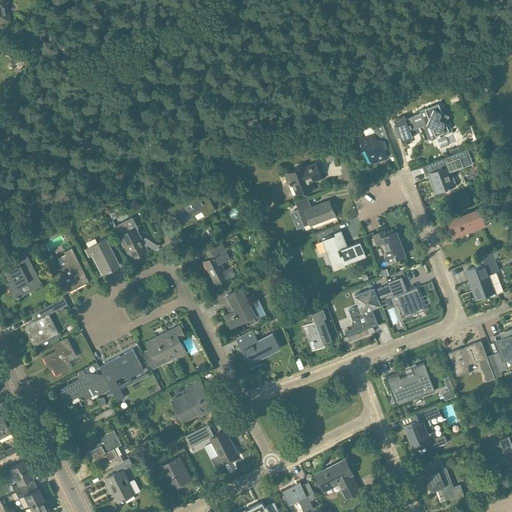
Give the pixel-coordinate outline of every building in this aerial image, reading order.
[(0,0),(0,22),(9,22),(7,3),(9,3),(8,0),(0,0)] [(403,97),(391,103),(395,111),(406,106),(403,97)] [(401,136),(403,141),(413,138),(410,131),(431,123),(436,136),(449,131),(446,122),(449,116),(442,113),(439,104),(433,106),(420,111),(421,113),(405,119),(404,116),(394,120),(395,122),(392,123),(398,137),(401,136)] [(366,135),(358,138),(362,149),(365,148),(366,151),(383,145),(381,139),(388,137),(385,129),(383,123),(373,126),(373,125),(363,128),(366,135)] [(388,158),(383,145),(366,151),(371,164),(388,158)] [(450,150),(452,155),(457,153),(460,152),(458,147),(450,150)] [(336,159),(332,149),(323,152),(327,163),(336,159)] [(452,155),(426,165),(436,192),(455,185),(450,170),(462,165),(457,153),(452,155)] [(293,195),(313,188),(311,182),(322,178),(317,163),(305,167),(305,166),(285,174),(288,182),(284,184),(283,186),(284,188),(284,190),(285,192),(286,193),(287,194),(289,195),(290,195),(292,195),(293,195)] [(234,191),(240,187),(235,179),(229,183),(234,191)] [(195,214),(203,210),(206,216),(217,210),(205,188),(169,207),(181,229),(198,220),(195,214)] [(336,216),(330,199),(311,206),(308,197),(295,201),(305,226),(310,224),(311,226),(336,216)] [(447,221),(454,238),(482,227),(481,224),(489,220),(484,207),(476,210),(447,221)] [(130,216),(128,217),(116,223),(122,235),(134,258),(148,251),(146,247),(147,247),(151,240),(147,238),(142,240),(136,228),(130,216)] [(192,232),(197,242),(209,235),(205,226),(192,232)] [(361,241),(348,246),(342,230),(335,233),(336,235),(322,241),(332,265),(343,261),(345,264),(366,256),(361,241)] [(374,234),(378,245),(384,243),(389,255),(384,257),(386,263),(398,258),(406,255),(397,232),(386,236),(384,231),(374,234)] [(107,238),(89,247),(85,249),(89,256),(93,254),(102,271),(98,273),(99,276),(103,274),(121,265),(107,238)] [(222,241),(216,244),(205,249),(210,259),(204,261),(216,284),(228,278),(221,263),(225,261),(230,258),(222,241)] [(66,284),(69,290),(70,291),(77,287),(90,281),(73,247),(65,251),(67,255),(63,256),(66,263),(62,266),(57,255),(47,261),(56,279),(62,276),(66,284)] [(43,284),(25,250),(13,257),(17,266),(8,270),(13,280),(6,283),(14,299),(43,284)] [(485,263),(466,270),(470,281),(472,281),(494,273),(497,272),(500,271),(493,252),(482,256),(485,263)] [(494,273),(472,281),(478,298),(479,299),(481,298),(484,299),(497,293),(503,291),(503,289),(497,272),(494,273)] [(411,311),(424,306),(417,287),(405,292),(399,275),(388,279),(389,284),(375,289),(380,301),(386,299),(389,307),(399,303),(404,317),(412,314),(411,311)] [(234,283),(213,294),(217,300),(228,294),(236,310),(230,313),(226,316),(232,328),(246,321),(248,325),(260,319),(255,308),(258,307),(255,300),(249,303),(241,288),(237,289),(234,283)] [(375,287),(355,295),(359,306),(349,309),(355,326),(345,330),(347,336),(348,336),(349,337),(351,338),(357,336),(358,334),(357,332),(368,328),(369,331),(374,329),(373,326),(379,324),(372,308),(381,305),(379,299),(375,290),(375,287)] [(68,304),(64,298),(60,300),(63,307),(68,304)] [(26,327),(26,328),(27,330),(28,331),(30,330),(32,333),(30,333),(29,335),(31,337),(32,337),(34,336),(35,339),(33,340),(33,342),(34,344),(35,344),(37,343),(38,344),(43,341),(45,345),(51,343),(48,339),(55,336),(57,334),(59,333),(53,321),(49,314),(57,310),(53,304),(52,304),(40,311),(34,313),(38,320),(28,325),(28,326),(26,327)] [(324,343),(332,340),(324,318),(326,317),(323,309),(305,315),(308,323),(303,325),(313,350),(325,345),(324,343)] [(153,368),(177,356),(177,357),(186,352),(180,340),(187,336),(181,324),(147,342),(150,347),(144,350),(153,368)] [(393,327),(391,328),(393,335),(400,333),(399,331),(395,333),(393,327)] [(500,350),(494,353),(500,371),(508,368),(507,364),(505,360),(511,357),(511,327),(505,331),(507,336),(503,338),(496,341),(500,350)] [(253,331),(238,338),(246,355),(247,355),(251,362),(280,347),(273,333),(258,341),(253,331)] [(56,374),(72,366),(67,355),(75,352),(67,337),(54,344),(56,350),(43,356),(48,364),(51,363),(56,374)] [(457,375),(470,374),(469,364),(479,360),(483,371),(487,381),(502,375),(500,371),(493,353),(487,355),(482,340),(448,352),(455,369),(457,375)] [(133,382),(130,377),(144,370),(142,366),(133,349),(100,366),(104,375),(111,387),(117,399),(124,396),(120,388),(133,382)] [(412,369),(414,374),(401,378),(398,371),(386,376),(391,391),(394,390),(398,400),(421,392),(422,395),(435,390),(424,362),(423,362),(424,364),(412,369)] [(99,393),(98,393),(110,387),(104,375),(86,373),(84,369),(79,371),(81,378),(60,389),(64,396),(69,394),(73,399),(78,397),(86,400),(99,393)] [(185,388),(187,392),(172,401),(182,421),(198,413),(199,416),(215,408),(204,386),(203,387),(200,380),(185,388)] [(443,396),(445,402),(457,398),(455,392),(443,396)] [(442,415),(438,405),(438,404),(433,405),(411,414),(414,422),(404,426),(408,435),(409,435),(415,450),(418,449),(418,448),(430,443),(432,447),(448,441),(445,433),(437,436),(431,419),(442,415)] [(103,411),(106,417),(116,412),(113,406),(103,411)] [(0,436),(10,431),(1,414),(0,414),(0,436)] [(186,435),(192,446),(213,435),(208,424),(186,435)] [(103,463),(106,469),(106,470),(114,466),(124,461),(124,460),(120,453),(117,447),(122,444),(115,429),(86,444),(92,455),(93,454),(99,465),(103,463)] [(212,442),(205,445),(212,458),(211,458),(216,467),(239,455),(226,430),(210,439),(212,442)] [(500,438),(501,441),(488,445),(491,474),(511,466),(511,443),(509,435),(500,438)] [(8,456),(20,450),(17,444),(5,450),(8,456)] [(159,482),(169,476),(174,485),(182,480),(183,482),(191,478),(180,456),(153,470),(159,482)] [(129,457),(124,460),(124,461),(114,466),(117,472),(105,478),(110,486),(119,502),(140,491),(134,479),(129,481),(123,470),(134,465),(129,457)] [(315,474),(324,490),(339,483),(346,497),(359,491),(351,474),(353,473),(346,459),(333,466),(333,465),(315,474)] [(12,485),(15,492),(35,482),(24,460),(9,468),(17,483),(12,485)] [(441,469),(439,464),(437,460),(420,466),(423,475),(427,473),(433,489),(437,488),(442,500),(452,496),(454,501),(465,497),(460,485),(453,487),(445,467),(441,469)] [(301,481),(283,490),(289,504),(294,502),(298,500),(304,511),(303,511),(305,511),(314,508),(310,501),(310,500),(317,497),(309,482),(303,485),(301,481)] [(18,498),(23,496),(29,507),(44,499),(35,482),(15,492),(18,498)] [(50,511),(44,499),(29,507),(31,511),(50,511)] [(263,500),(240,511),(279,511),(280,511),(275,501),(266,506),(263,500)]
